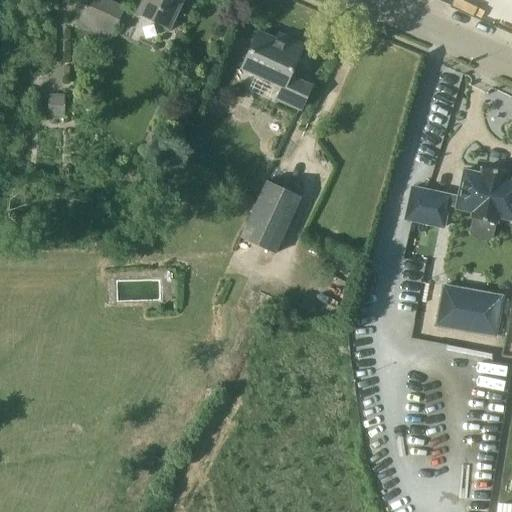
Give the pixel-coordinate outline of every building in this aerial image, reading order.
[(101,0),(88,0),(78,24),(109,38),(122,10),(101,0)] [(145,0),(140,14),(168,27),(180,0),(145,0)] [(259,33),(243,68),(283,86),(278,98),(301,109),(310,87),(289,77),(303,46),(288,39),(285,45),(259,33)] [(65,94),(48,95),(49,116),(66,116),(65,94)] [(464,171),(456,208),(473,212),(468,232),(469,234),(470,235),(470,236),(472,238),(474,240),(477,241),(479,242),(481,242),(483,242),(486,242),(488,241),(491,240),(493,239),(498,217),(511,220),(511,181),(506,180),(507,173),(482,168),(481,174),(464,171)] [(301,197),(267,181),(241,238),(275,254),(301,197)] [(412,188),(405,220),(443,228),(450,196),(412,188)] [(425,282),(421,304),(434,306),(438,285),(425,282)] [(498,336),(506,294),(445,283),(437,325),(498,336)]
